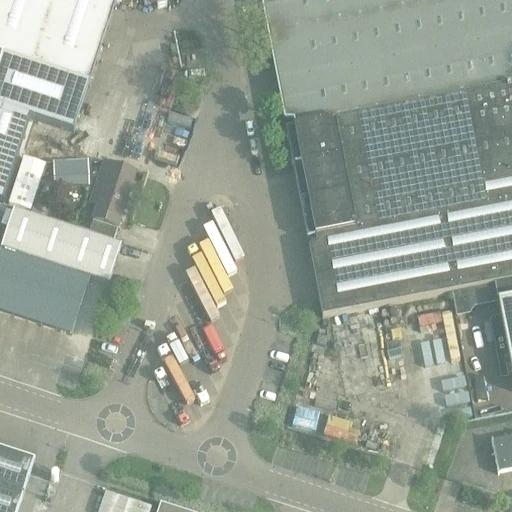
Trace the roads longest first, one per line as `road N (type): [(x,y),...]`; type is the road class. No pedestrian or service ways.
road 1 (unclassified): [(215,463),(261,319),(262,282),(227,94)]
road 2 (unclassified): [(114,430),(227,94)]
road 3 (unclassified): [(360,511),(215,463)]
